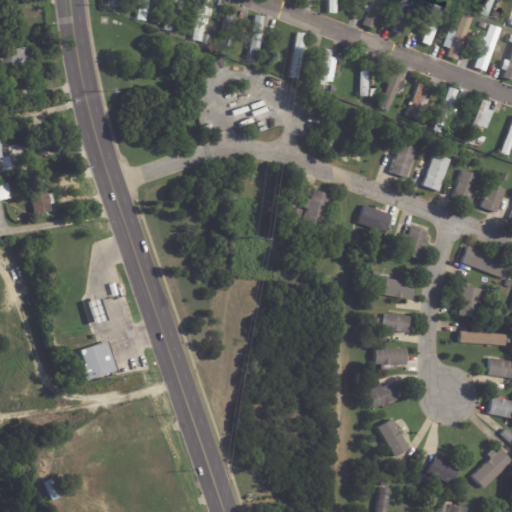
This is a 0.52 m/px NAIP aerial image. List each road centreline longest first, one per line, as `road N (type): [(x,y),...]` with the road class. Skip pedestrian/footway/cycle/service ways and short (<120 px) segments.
road 1 (tertiary): [(69,0),(111,184),(222,511)]
road 2 (residential): [(209,150),(288,157),(511,241)]
road 3 (residential): [(511,96),(251,0)]
road 4 (residential): [(453,220),(428,319),(427,364),(447,394)]
